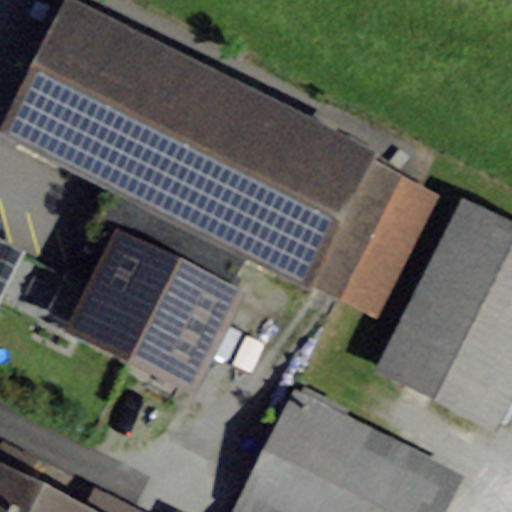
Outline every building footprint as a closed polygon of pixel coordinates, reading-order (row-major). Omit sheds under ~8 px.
[(336,302),(339,294),(394,186),(398,178),(68,12),(5,137),(121,196),(98,240),(90,236),(88,238),(125,257),(86,330),(187,382),(186,378),(245,259),(336,302)] [(429,203),(394,186),(339,294),(374,312),(429,203)] [(490,428),(511,385),(511,236),(466,214),(385,375),(490,428)] [(259,511),(429,511),(442,488),(331,431),(339,415),(307,399),(298,417),(282,409),(245,480),(261,488),(251,508),(259,511)] [(0,511),(35,511),(40,503),(29,497),(28,500),(0,485),(0,511)] [(54,511),(55,510),(40,503),(35,511),(129,511),(96,495),(87,511),(54,511)]
